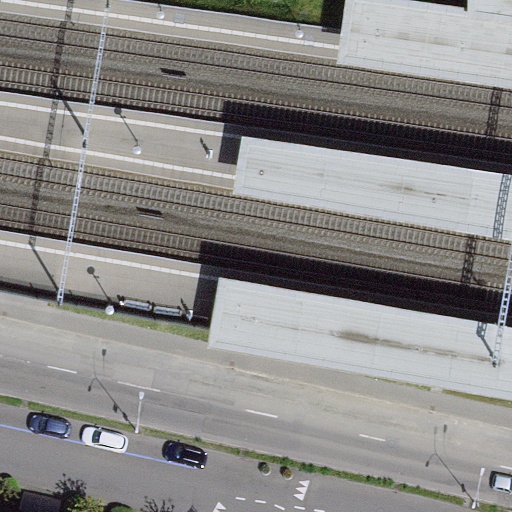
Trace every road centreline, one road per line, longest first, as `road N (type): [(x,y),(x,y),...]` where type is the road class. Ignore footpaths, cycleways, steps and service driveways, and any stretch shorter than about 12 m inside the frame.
road 1 (primary): [(0,353),(511,469)]
road 2 (residential): [(0,455),(249,511)]
